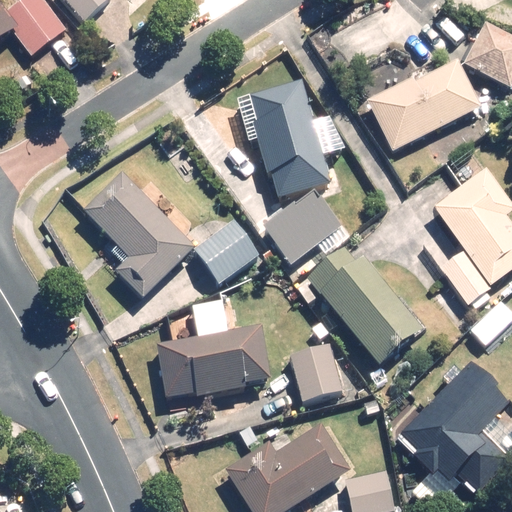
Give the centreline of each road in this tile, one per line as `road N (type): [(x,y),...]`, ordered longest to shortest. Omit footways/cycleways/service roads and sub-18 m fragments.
road 1 (residential): [(0,176),(277,0)]
road 2 (tertiary): [(40,357),(112,511)]
